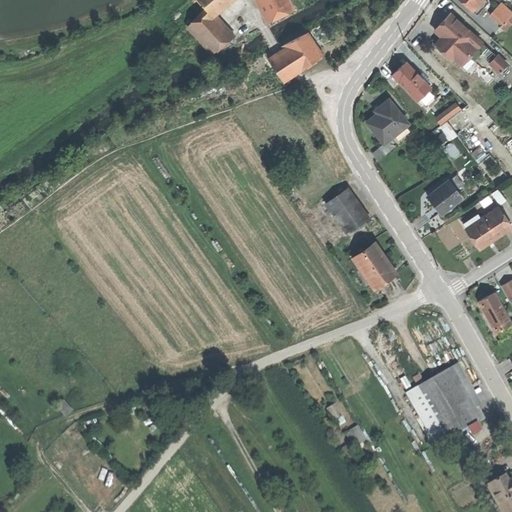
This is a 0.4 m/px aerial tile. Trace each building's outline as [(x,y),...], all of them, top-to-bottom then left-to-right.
[(210,12),(224,0),(198,0),(206,9),(209,13),(210,12)] [(257,0),(267,21),(293,9),(289,0),(257,0)] [(460,0),(476,15),(488,2),(486,0),(460,0)] [(511,12),(505,6),(488,25),(496,32),(511,14),(511,12)] [(216,15),(210,12),(209,13),(206,9),(187,26),(212,54),(234,37),(216,15)] [(445,45),(440,50),(452,60),(453,58),(461,65),(468,57),(476,49),(469,42),(474,36),(450,14),(442,23),(435,31),(442,38),(440,40),(445,45)] [(286,48),(269,59),(283,82),(302,70),(323,57),(307,32),(285,46),(286,48)] [(435,45),(440,50),(445,45),(440,40),(435,45)] [(476,46),(481,51),(485,47),(480,42),(476,46)] [(482,54),(476,49),(468,57),(474,62),(482,54)] [(497,56),(490,63),(500,72),(506,65),(497,56)] [(466,71),(474,62),(468,57),(461,65),(466,71)] [(398,69),(391,75),(416,102),(419,99),(428,90),(430,88),(411,68),(408,70),(403,64),(398,69)] [(437,100),(428,90),(419,99),(427,108),(437,100)] [(377,114),(366,123),(374,133),(383,144),(390,139),(408,125),(388,100),(374,111),(377,114)] [(458,101),(437,117),(442,124),(463,109),(458,101)] [(396,146),(390,139),(383,144),(378,148),(384,155),(385,155),(396,146)] [(377,160),(384,155),(378,148),(372,153),(377,160)] [(434,206),(441,214),(462,198),(448,181),(428,197),(434,206)] [(326,201),(348,234),(370,219),(348,186),(326,201)] [(502,203),(506,199),(498,190),(494,194),(502,203)] [(471,236),(479,249),(511,228),(498,208),(481,219),(478,214),(463,224),(471,236)] [(360,268),(371,284),(391,271),(381,257),(384,254),(380,247),(375,241),(353,256),(360,268)] [(367,287),(371,284),(360,268),(356,271),(367,287)] [(511,299),(511,277),(506,282),(500,285),(509,301),(511,299)] [(487,317),(495,332),(511,322),(495,291),(478,300),(487,317)] [(417,386),(447,439),(467,427),(475,422),(468,410),(446,370),(417,386)] [(182,393),(184,400),(200,396),(198,388),(182,393)] [(326,407),(334,420),(341,415),(333,403),(326,407)] [(477,405),(468,410),(475,422),(484,418),(477,405)] [(480,430),(475,422),(467,427),(471,435),(480,430)] [(355,445),(368,439),(361,424),(348,431),(355,445)] [(486,486),(500,511),(504,511),(511,508),(511,486),(505,475),(486,486)]
